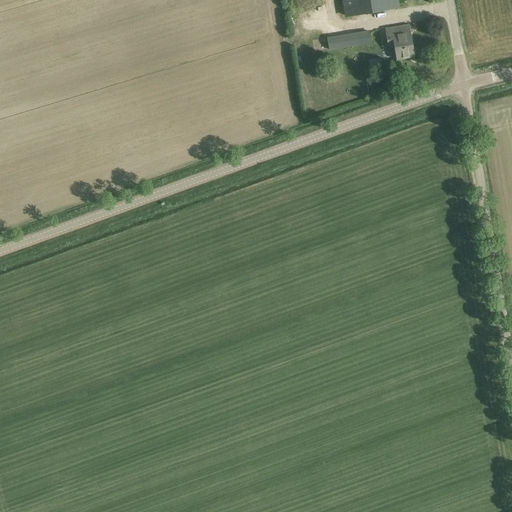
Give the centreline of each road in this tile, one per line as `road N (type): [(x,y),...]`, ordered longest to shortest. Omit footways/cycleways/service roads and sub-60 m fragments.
road 1 (unclassified): [(0,252),(462,85)]
road 2 (unclassified): [(511,368),(462,85)]
